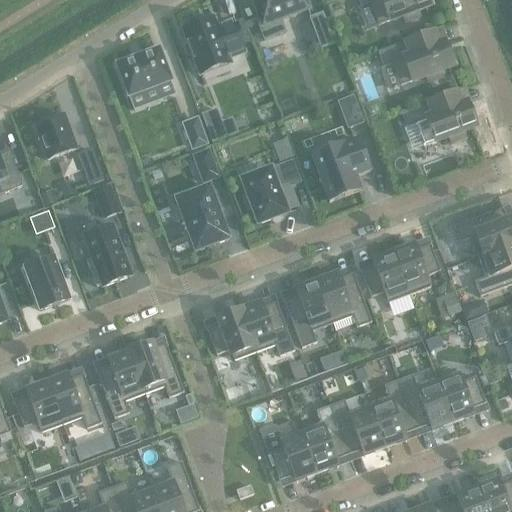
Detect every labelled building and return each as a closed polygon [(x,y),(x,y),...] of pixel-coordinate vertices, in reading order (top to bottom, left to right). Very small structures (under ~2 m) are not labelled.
[(303,0),(251,0),(259,20),(256,21),(264,42),(286,34),(281,22),(308,12),(303,0)] [(406,25),(420,19),(418,13),(433,7),(430,0),(357,0),(361,9),(370,6),(378,27),(403,18),(406,25)] [(319,18),(309,21),(319,50),(329,48),(319,18)] [(213,19),(183,31),(200,77),(231,65),(229,60),(244,54),(242,47),(233,24),(233,23),(217,29),(213,19)] [(243,20),(233,24),(242,47),(252,43),(243,20)] [(426,79),(428,85),(443,80),(440,73),(456,67),(451,53),(448,54),(445,45),(440,47),(435,33),(378,54),(384,69),(393,66),(401,88),(426,79)] [(170,50),(126,66),(137,96),(180,81),(170,50)] [(433,145),(434,147),(448,142),(450,147),(467,141),(464,133),(478,128),(473,114),(471,115),(467,105),(463,107),(458,93),(401,115),(406,130),(415,126),(424,148),(433,145)] [(354,96),(338,102),(348,130),(364,124),(354,96)] [(220,113),(209,117),(217,142),(253,130),(249,116),(224,125),(220,113)] [(77,151),(64,117),(35,127),(48,162),(77,151)] [(188,124),(198,149),(211,144),(201,119),(188,124)] [(344,146),(312,158),(329,204),(361,192),(356,179),(370,174),(358,142),(344,147),(344,146)] [(91,152),(78,157),(89,187),(102,183),(91,152)] [(211,155),(200,159),(210,184),(221,181),(211,155)] [(0,194),(1,196),(10,193),(10,191),(22,187),(11,158),(0,162),(0,194)] [(292,163),(241,182),(247,198),(243,200),(248,212),(252,210),(258,227),(287,216),(286,212),(297,208),(290,188),(300,184),(292,163)] [(72,184),(60,188),(65,200),(77,196),(72,184)] [(219,189),(184,202),(205,254),(238,240),(219,189)] [(96,195),(105,220),(119,214),(110,190),(96,195)] [(56,192),(41,198),(45,208),(60,203),(56,192)] [(456,223),(482,218),(479,206),(454,212),(456,223)] [(478,260),(511,247),(511,224),(511,223),(508,224),(503,211),(454,229),(460,244),(471,240),(478,260)] [(51,217),(29,225),(36,241),(55,233),(51,217)] [(112,230),(84,241),(92,260),(86,262),(96,289),(102,287),(103,290),(131,279),(112,230)] [(393,254),(410,298),(430,290),(426,279),(440,274),(430,247),(417,252),(415,248),(404,252),(404,250),(393,254)] [(511,247),(478,260),(486,280),(474,284),(480,299),(511,286),(511,247)] [(64,298),(47,253),(21,262),(38,307),(64,298)] [(410,298),(393,254),(383,258),(383,260),(373,264),(374,268),(360,273),(371,300),(384,295),(388,306),(410,298)] [(316,283),(332,326),(352,319),(356,330),(371,325),(353,276),(340,281),(338,277),(327,281),(327,279),(316,283)] [(332,326),(316,283),(306,287),(306,289),(296,293),(297,297),(284,302),(293,328),(307,323),(311,334),(332,326)] [(456,301),(444,305),(449,318),(449,319),(461,314),(456,301)] [(239,312),(255,355),(277,347),(273,336),(286,331),(276,305),(263,310),(261,306),(251,310),(250,308),(239,312)] [(207,331),(216,357),(230,352),(234,363),(255,355),(239,312),(229,316),(229,318),(219,322),(220,326),(207,331)] [(484,319),(467,325),(471,335),(487,328),(484,319)] [(511,349),(511,325),(493,333),(498,348),(510,343),(511,349)] [(128,353),(145,397),(165,389),(169,400),(184,395),(166,346),(152,351),(151,347),(140,351),(139,349),(128,353)] [(326,370),(347,364),(344,352),(322,358),(326,370)] [(145,397),(128,353),(118,357),(119,359),(108,363),(110,367),(96,372),(114,421),(129,415),(125,404),(145,397)] [(370,367),(356,372),(360,383),(374,378),(370,367)] [(497,372),(485,376),(489,387),(501,383),(497,372)] [(437,381),(453,425),(463,421),(462,418),(473,414),(472,411),(485,406),(475,379),(462,384),(458,374),(437,381)] [(46,384),(63,427),(82,420),(87,431),(102,426),(83,377),(70,382),(68,378),(58,382),(57,380),(46,384)] [(453,425),(437,381),(417,389),(412,378),(398,383),(417,431),(429,427),(431,430),(442,426),(442,429),(453,425)] [(368,407),(385,450),(395,446),(394,444),(405,440),(404,436),(417,431),(398,383),(384,388),(388,399),(368,407)] [(63,427),(46,384),(36,388),(37,390),(26,394),(27,398),(14,403),(24,430),(37,425),(41,436),(63,427)] [(385,450),(368,407),(349,414),(344,403),(329,409),(338,431),(339,431),(348,457),(361,452),(363,456),(373,452),(374,454),(385,450)] [(193,406),(176,413),(181,426),(198,420),(193,406)] [(0,450),(2,450),(0,446),(0,438),(11,434),(1,408),(0,408),(0,450)] [(300,432),(317,476),(327,472),(326,470),(337,466),(336,462),(348,457),(339,431),(338,431),(326,435),(322,424),(300,432)] [(134,430),(115,437),(119,449),(139,442),(134,430)] [(317,476),(300,432),(279,440),(283,451),(270,456),(280,483),(293,478),(295,481),(305,477),(306,480),(317,476)] [(110,437),(74,450),(79,463),(115,450),(110,437)] [(151,488),(159,511),(199,511),(181,464),(166,470),(171,481),(151,488)] [(80,473),(68,477),(68,479),(72,488),(84,483),(80,473)] [(477,489),(485,511),(511,511),(511,483),(500,487),(499,484),(488,488),(487,485),(477,489)] [(113,490),(120,511),(159,511),(151,488),(131,496),(127,485),(113,490)] [(236,493),(237,496),(240,502),(253,497),(250,488),(236,493)] [(458,503),(445,508),(446,511),(485,511),(477,489),(466,493),(467,495),(457,499),(458,503)] [(120,511),(113,490),(98,495),(103,507),(87,511),(120,511)]
